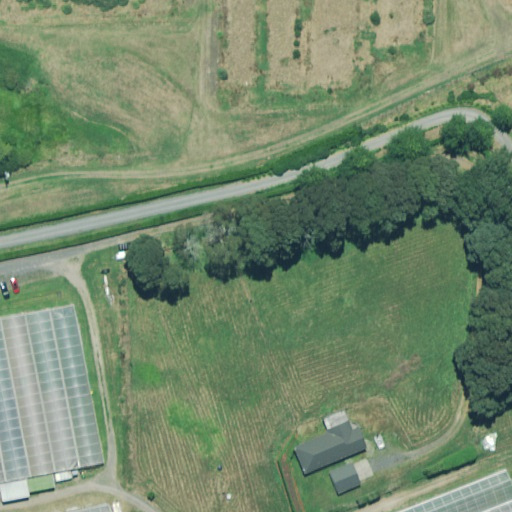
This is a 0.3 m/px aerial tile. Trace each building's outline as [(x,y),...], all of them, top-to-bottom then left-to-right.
[(0,483),(3,483),(6,501),(33,497),(32,491),(60,487),(58,474),(102,467),(76,303),(0,314),(0,483)] [(353,431),(350,423),(295,447),(307,474),(368,448),(359,428),(353,431)] [(362,485),(353,465),(331,474),(340,495),(362,485)] [(511,511),(511,483),(507,471),(407,511),(511,511)] [(127,511),(125,501),(115,503),(116,511),(127,511)]
